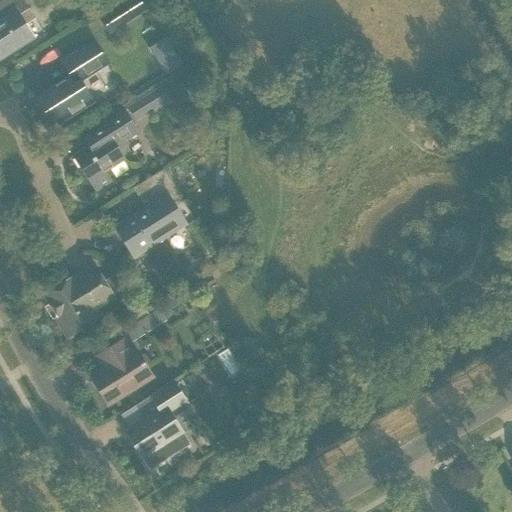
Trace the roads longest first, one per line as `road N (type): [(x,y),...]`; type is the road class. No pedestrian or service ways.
road 1 (residential): [(0,296),(74,259),(77,237),(25,113),(0,118)]
road 2 (unclassified): [(132,511),(44,384),(0,300)]
road 3 (unclassified): [(405,455),(511,395)]
